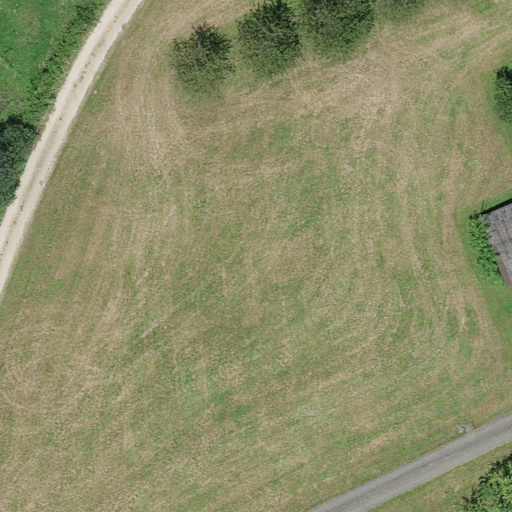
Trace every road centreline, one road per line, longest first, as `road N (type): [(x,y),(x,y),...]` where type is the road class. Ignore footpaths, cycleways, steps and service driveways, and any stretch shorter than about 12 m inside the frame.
road 1 (track): [(0,250),(108,20),(127,0)]
road 2 (track): [(511,428),(338,511)]
